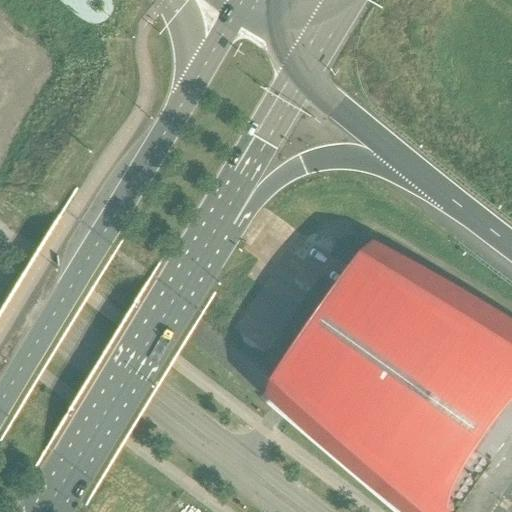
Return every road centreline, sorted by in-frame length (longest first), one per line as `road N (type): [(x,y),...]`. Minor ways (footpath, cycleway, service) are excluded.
road 1 (secondary): [(228,22),(0,402)]
road 2 (tertiary): [(292,511),(0,291)]
road 3 (secondary): [(44,511),(220,216)]
road 4 (motorway): [(220,216),(326,158),(411,167)]
road 5 (secondary): [(220,216),(304,78)]
road 6 (motorway): [(304,78),(411,167)]
road 7 (motorway): [(411,167),(511,247)]
